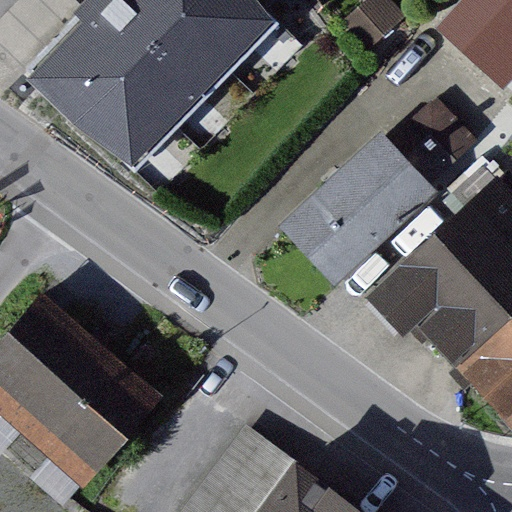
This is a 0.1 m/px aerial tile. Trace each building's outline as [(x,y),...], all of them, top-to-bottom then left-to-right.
[(278,17),(260,0),(98,0),(28,75),(131,172),(278,17)] [(418,11),(407,0),(378,0),(359,20),(384,45),(418,11)] [(511,63),(511,16),(491,0),(479,0),(446,40),(497,81),(511,63)] [(447,188),(393,132),(292,228),(346,285),(447,188)] [(511,185),(462,231),(511,286),(511,185)] [(477,370),(511,338),(511,286),(462,231),(396,290),(473,374),(477,370)] [(173,399),(42,291),(0,342),(0,404),(100,487),(173,399)] [(511,408),(511,338),(477,370),(511,408)] [(0,446),(16,430),(0,415),(0,446)] [(278,511),(314,465),(263,427),(198,511),(278,511)] [(394,511),(321,456),(314,465),(278,511),(394,511)]
